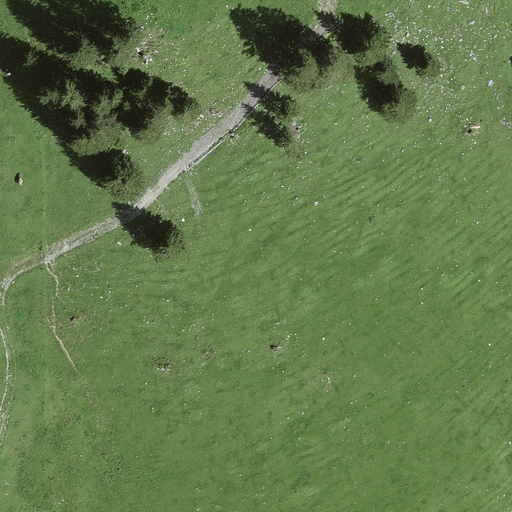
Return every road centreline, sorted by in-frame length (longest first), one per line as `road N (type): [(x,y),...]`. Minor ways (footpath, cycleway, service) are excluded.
road 1 (track): [(330,0),(306,40),(135,208),(21,267),(0,295)]
road 2 (track): [(0,302),(12,375),(0,430)]
